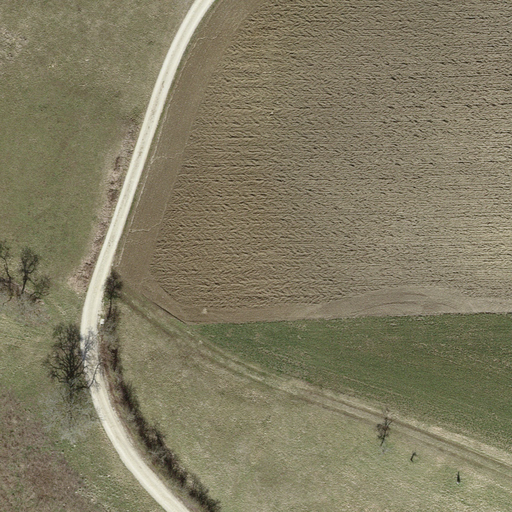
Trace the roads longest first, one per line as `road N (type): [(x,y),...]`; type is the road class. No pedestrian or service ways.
road 1 (track): [(205,0),(174,59),(104,269),(91,359),(107,415),(134,461),(180,511)]
road 2 (track): [(104,269),(160,321),(241,366),(511,474)]
